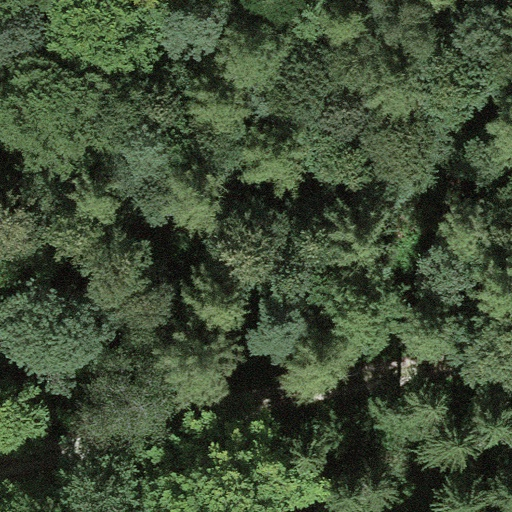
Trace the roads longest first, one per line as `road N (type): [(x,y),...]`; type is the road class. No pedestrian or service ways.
road 1 (track): [(0,469),(408,363),(511,355)]
road 2 (track): [(185,416),(323,491),(341,511)]
